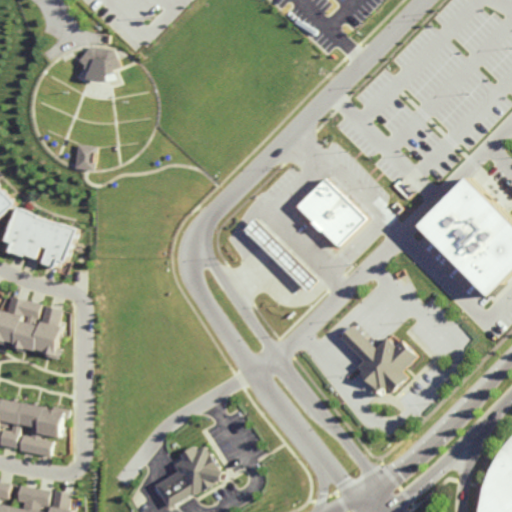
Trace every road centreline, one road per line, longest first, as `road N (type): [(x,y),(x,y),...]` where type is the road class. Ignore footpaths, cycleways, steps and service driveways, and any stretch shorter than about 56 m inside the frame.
road 1 (residential): [(420,0),(204,222),(196,259)]
road 2 (residential): [(0,267),(84,302),(82,468),(45,473),(0,463)]
road 3 (residential): [(196,259),(198,288),(269,396),(352,499)]
road 4 (tertiary): [(352,499),(464,407),(352,499)]
road 5 (residential): [(378,484),(196,259)]
road 6 (residential): [(253,372),(383,254)]
road 7 (residential): [(253,372),(178,421),(125,484)]
road 8 (residential): [(269,396),(320,477),(315,511)]
road 9 (tertiary): [(378,511),(477,434)]
